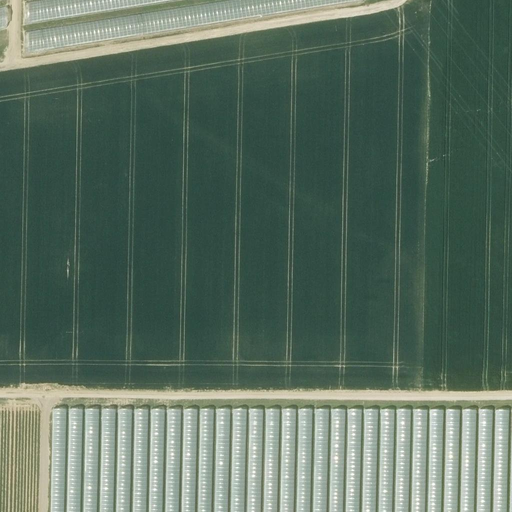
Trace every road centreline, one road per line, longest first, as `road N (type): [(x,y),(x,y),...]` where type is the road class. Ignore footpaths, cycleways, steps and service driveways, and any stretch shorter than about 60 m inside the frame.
road 1 (track): [(511,396),(0,396)]
road 2 (track): [(0,65),(399,0)]
